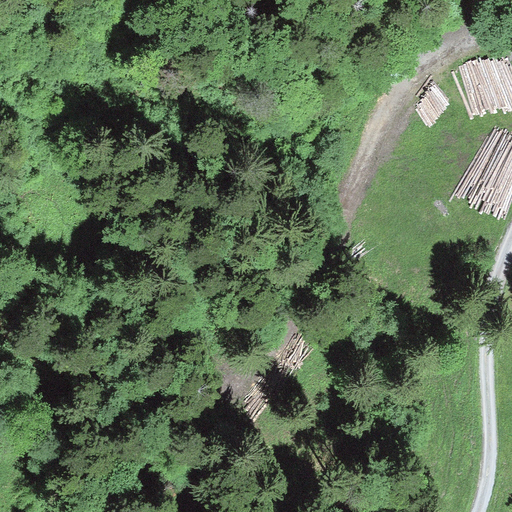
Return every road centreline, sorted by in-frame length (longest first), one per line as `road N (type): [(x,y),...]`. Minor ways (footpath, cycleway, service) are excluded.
road 1 (track): [(501,11),(422,56),(393,90),(331,243),(275,344),(162,425),(129,457),(100,511)]
road 2 (track): [(511,233),(489,310),(481,511)]
